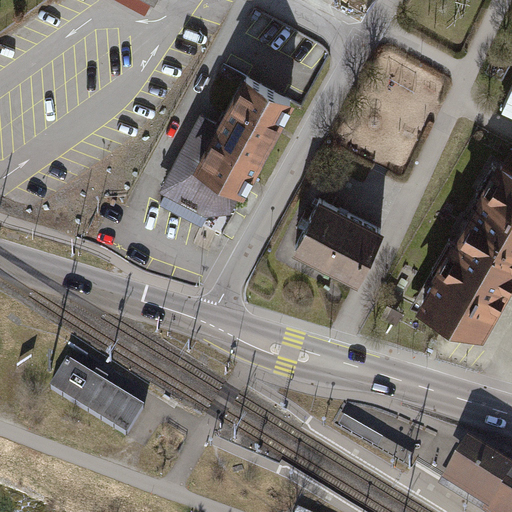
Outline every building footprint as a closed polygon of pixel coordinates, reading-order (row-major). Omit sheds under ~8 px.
[(134,0),(155,12),(161,0),(134,0)] [(244,191),(290,101),(236,74),(214,117),(195,107),(154,187),(216,218),(233,186),(244,191)] [(511,278),(511,168),(493,158),(410,305),(476,342),(511,278)] [(357,277),(381,229),(320,198),(295,246),(332,264),(357,277)] [(145,410),(70,361),(51,391),(126,439),(145,410)] [(449,483),(496,511),(511,511),(511,474),(470,449),(449,483)]
